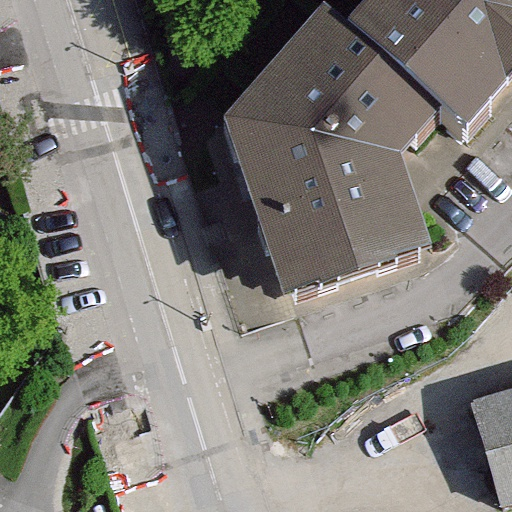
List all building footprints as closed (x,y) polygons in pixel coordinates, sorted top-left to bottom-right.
[(372,150),(387,132),(397,138),(423,111),(450,133),(471,109),(479,115),(494,95),(488,88),(503,73),(511,62),(511,0),(397,0),(392,5),(396,10),(355,53),(333,35),(237,140),(283,287),(306,281),(313,294),(389,270),(386,255),(409,246),(386,171),(388,166),(372,150)] [(511,62),(503,73),(511,81),(511,62)] [(405,145),(387,132),(372,150),(388,166),(405,145)] [(214,294),(226,291),(217,264),(207,266),(214,294)] [(511,478),(511,391),(495,395),(511,478)]
